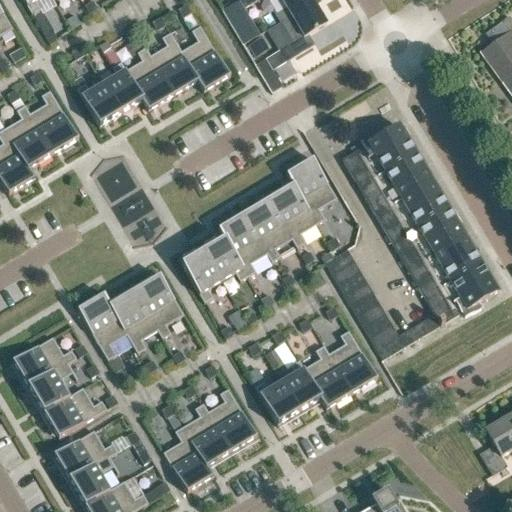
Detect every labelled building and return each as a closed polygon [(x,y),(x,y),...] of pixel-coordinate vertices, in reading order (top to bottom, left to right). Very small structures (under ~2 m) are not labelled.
[(44,0),(20,0),(31,19),(40,14),(35,6),(44,0)] [(261,0),(240,0),(236,3),(238,5),(242,12),(261,0)] [(274,16),(280,26),(312,6),(308,0),(278,0),(284,9),(274,16)] [(92,4),(84,10),(89,18),(97,13),(92,4)] [(222,14),(242,48),(258,39),(242,12),(238,5),(222,14)] [(325,28),(312,6),(280,26),(292,46),(264,63),(271,74),(313,49),(307,39),(325,28)] [(183,22),(191,17),(186,8),(178,14),(183,22)] [(0,40),(12,33),(0,12),(0,40)] [(45,40),(53,36),(40,14),(31,19),(45,41),(45,40)] [(75,19),(66,24),(71,32),(80,27),(75,19)] [(511,32),(511,26),(507,20),(484,37),(491,48),(488,51),(493,58),(484,65),(501,87),(511,79),(511,39),(509,35),(511,32)] [(157,35),(165,30),(160,21),(151,26),(157,35)] [(230,81),(200,31),(191,36),(197,46),(181,56),(180,56),(198,86),(197,86),(203,97),(230,81)] [(130,47),(139,42),(134,33),(125,38),(130,47)] [(53,36),(45,40),(50,49),(58,44),(53,36)] [(180,56),(181,56),(170,37),(161,43),(166,51),(150,60),(149,61),(173,101),(197,86),(198,86),(180,56)] [(255,61),(269,53),(262,41),(248,50),(255,61)] [(137,57),(145,52),(139,42),(130,47),(125,50),(131,60),(137,57)] [(104,57),(112,53),(107,44),(98,49),(104,57)] [(76,64),(84,59),(79,51),(71,56),(76,64)] [(149,61),(150,60),(145,52),(137,57),(142,65),(125,75),(125,76),(142,106),(148,116),(173,101),(149,61)] [(5,63),(0,66),(0,72),(2,76),(11,71),(5,63)] [(125,76),(125,75),(120,67),(112,72),(117,80),(103,88),(121,118),(142,106),(125,76)] [(34,90),(43,85),(38,76),(29,81),(34,90)] [(511,79),(501,87),(511,101),(511,79)] [(121,118),(103,88),(90,96),(85,88),(76,93),(99,132),(121,118)] [(11,107),(20,102),(15,94),(6,99),(11,107)] [(46,109),(30,119),(29,119),(53,159),(78,144),(50,96),(41,101),(46,109)] [(53,159),(29,119),(30,119),(25,111),(16,116),(21,124),(4,134),(28,174),(29,173),(53,159)] [(362,152),(341,165),(431,317),(426,320),(434,334),(461,318),(464,323),(482,312),(479,307),(496,297),(398,131),(380,142),(377,137),(359,147),(362,152)] [(35,184),(29,173),(28,174),(4,134),(0,136),(0,144),(3,149),(0,150),(0,185),(9,200),(35,184)] [(336,203),(312,164),(286,179),(292,190),(293,189),(317,229),(325,224),(318,214),(336,203)] [(293,189),(292,190),(268,204),(292,244),(291,244),(296,252),(305,247),(300,239),(317,229),(293,189)] [(292,244),(268,204),(244,219),(267,259),(266,259),(271,267),(280,262),(275,254),(291,244),(292,244)] [(267,259),(244,219),(218,234),(224,244),(225,243),(247,282),(255,277),(250,269),(266,259),(267,259)] [(326,246),(331,255),(340,250),(335,241),(326,246)] [(225,243),(224,244),(204,256),(221,286),(235,278),(240,286),(247,282),(225,243)] [(310,255),(301,261),(306,269),(315,264),(310,255)] [(352,265),(346,255),(324,268),(330,278),(352,265)] [(221,286),(204,256),(181,269),(204,307),(213,302),(208,294),(221,286)] [(328,257),(320,262),(323,267),(331,263),(328,257)] [(337,289),(359,276),(352,265),(330,278),(337,289)] [(343,300),(365,287),(359,276),(337,289),(343,300)] [(282,283),(287,292),(295,287),(290,278),(282,283)] [(183,320),(159,280),(134,295),(158,335),(157,335),(162,343),(170,338),(166,330),(183,320)] [(349,310),(371,298),(365,287),(343,300),(349,310)] [(158,335),(134,295),(110,309),(109,310),(127,340),(126,340),(137,358),(146,353),(141,345),(157,335),(158,335)] [(356,321),(378,308),(371,298),(349,310),(356,321)] [(109,310),(110,309),(104,299),(77,315),(107,365),(116,360),(110,350),(126,340),(127,340),(109,310)] [(274,307),(269,299),(260,304),(265,312),(274,307)] [(362,332),(384,319),(378,308),(356,321),(362,332)] [(325,316),(330,325),(338,320),(333,311),(325,316)] [(244,321),(242,322),(238,314),(226,321),(232,329),(233,328),(236,333),(247,326),(244,321)] [(249,329),(257,324),(252,316),(244,321),(247,326),(249,329)] [(368,343),(390,330),(384,319),(362,332),(368,343)] [(298,328),(303,337),(312,332),(307,323),(298,328)] [(426,338),(419,327),(412,331),(418,343),(426,338)] [(225,343),(234,338),(229,330),(220,335),(225,343)] [(397,340),(390,330),(368,343),(375,353),(382,349),(390,344),(397,340)] [(418,343),(412,331),(404,336),(411,347),(418,343)] [(277,349),(286,344),(281,335),(272,340),(277,349)] [(344,349),(328,359),(327,359),(351,399),(377,384),(348,336),(340,341),(344,349)] [(411,347),(404,336),(397,340),(404,351),(411,347)] [(404,351),(397,340),(390,344),(397,356),(404,351)] [(63,360),(52,342),(12,366),(28,392),(68,368),(68,369),(76,364),(71,355),(63,360)] [(397,356),(390,344),(382,349),(389,360),(397,356)] [(248,352),(253,360),(261,355),(256,347),(248,352)] [(75,354),(80,362),(88,357),(83,348),(75,354)] [(389,360),(382,349),(375,353),(382,365),(389,360)] [(327,359),(328,359),(323,351),(315,356),(320,364),(304,374),(303,374),(321,404),(320,405),(326,415),(351,399),(327,359)] [(273,372),(282,367),(273,354),(265,359),(273,372)] [(180,355),(172,360),(177,368),(185,363),(180,355)] [(144,369),(149,378),(157,373),(152,364),(144,369)] [(321,404),(303,374),(304,374),(299,365),(290,371),(295,379),(281,387),(299,417),(320,405),(321,404)] [(95,367),(86,373),(91,381),(100,376),(95,367)] [(77,384),(68,369),(68,368),(28,392),(43,417),(68,403),(67,402),(58,386),(71,378),(76,385),(77,384)] [(209,383),(218,377),(213,369),(204,374),(209,383)] [(123,372),(114,377),(119,385),(128,380),(123,372)] [(299,417),(281,387),(268,395),(263,387),(254,392),(277,430),(299,417)] [(188,403),(196,398),(191,389),(183,394),(188,403)] [(101,406),(93,411),(82,393),(67,402),(68,403),(43,417),(58,443),(106,414),(101,406)] [(224,407),(208,417),(207,417),(231,457),(256,442),(228,394),(219,399),(224,407)] [(104,404),(109,413),(118,407),(113,399),(104,404)] [(174,418),(169,409),(161,414),(166,423),(174,418)] [(207,417),(208,417),(203,409),(194,414),(199,422),(182,432),(206,472),(207,471),(231,457),(207,417)] [(500,461),(511,453),(511,427),(508,421),(484,435),(494,450),(480,458),(492,480),(506,471),(500,461)] [(206,472),(182,432),(174,437),(181,447),(163,458),(187,498),(213,482),(207,471),(206,472)] [(54,459),(69,485),(109,461),(110,462),(118,457),(113,448),(105,453),(94,435),(54,459)] [(127,441),(132,449),(140,444),(135,435),(127,441)] [(147,454),(138,460),(143,468),(152,463),(147,454)] [(119,477),(110,462),(109,461),(69,485),(85,511),(109,496),(109,495),(100,479),(113,471),(117,478),(119,477)] [(157,491),(162,499),(170,494),(165,485),(157,491)] [(143,499),(135,504),(124,486),(109,495),(109,496),(85,511),(140,511),(148,508),(143,499)] [(402,511),(399,507),(396,509),(387,494),(377,500),(380,506),(369,511),(402,511)]
